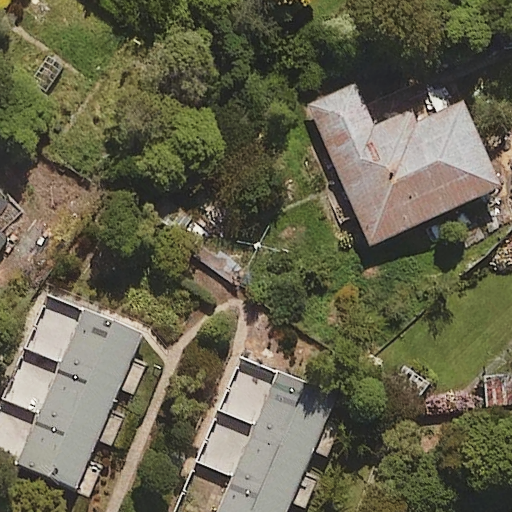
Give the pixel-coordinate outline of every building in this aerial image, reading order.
[(382,139),(361,89),(312,110),(373,256),(502,202),(465,113),(417,133),(414,125),(382,139)] [(203,225),(158,203),(145,231),(190,253),(203,225)] [(145,348),(46,303),(0,405),(0,462),(79,497),(145,348)] [(511,380),(399,393),(402,420),(511,407),(511,380)] [(295,511),(339,415),(280,388),(261,431),(221,413),(198,465),(238,483),(224,511),(295,511)]
